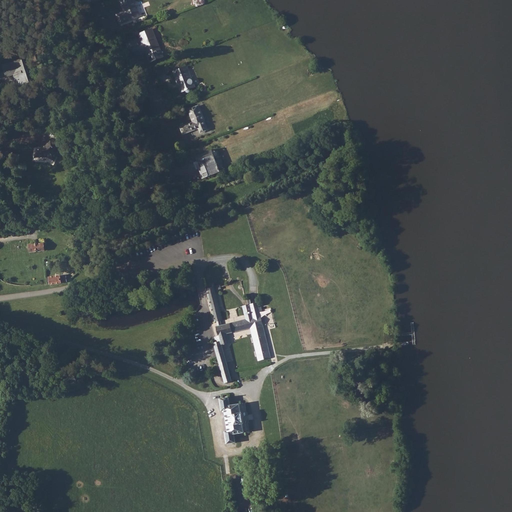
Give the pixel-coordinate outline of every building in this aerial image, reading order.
[(141,16),(134,0),(119,0),(124,11),(116,14),(120,24),(141,16)] [(150,30),(148,31),(139,34),(141,41),(137,42),(136,40),(127,44),(130,50),(132,49),(136,57),(146,53),(148,57),(152,56),(154,60),(163,57),(156,38),(154,39),(150,30)] [(22,59),(2,65),(6,76),(14,74),(17,81),(20,80),(21,85),(30,83),(22,59)] [(189,79),(184,67),(173,72),(181,92),(186,90),(185,88),(188,87),(190,89),(195,87),(192,78),(189,79)] [(183,134),(190,131),(198,128),(200,132),(207,129),(204,121),(205,120),(200,109),(199,110),(198,106),(188,110),(193,122),(180,127),(183,134)] [(39,147),(33,147),(33,153),(34,153),(35,158),(47,157),(54,161),(58,153),(53,150),(57,143),(50,139),(45,146),(45,148),(39,148),(39,147)] [(212,150),(198,156),(196,157),(198,162),(199,162),(201,167),(198,168),(202,179),(217,173),(216,168),(214,169),(212,164),(214,164),(212,158),(214,157),(215,156),(216,156),(216,154),(216,153),(216,152),(215,151),(214,150),(213,150),(212,150)] [(135,201),(128,206),(131,209),(137,204),(135,201)] [(44,244),(29,245),(30,252),(44,251),(44,244)] [(50,278),(51,284),(67,282),(67,279),(66,276),(50,278)] [(215,286),(207,289),(215,322),(217,321),(218,326),(216,327),(219,336),(220,341),(216,342),(214,343),(216,351),(221,369),(222,373),(225,384),(232,382),(222,346),(229,343),(227,334),(250,328),(259,361),(269,358),(268,358),(265,343),(262,330),(257,312),(256,306),(248,308),(247,305),(243,306),(246,319),(222,325),(220,321),(223,320),(215,290),(221,289),(221,287),(220,285),(215,286)] [(257,302),(247,305),(248,308),(256,306),(257,312),(260,311),(257,302)] [(264,329),(262,330),(265,343),(268,358),(269,358),(271,358),(264,329)] [(241,413),(240,404),(230,406),(229,397),(220,399),(222,412),(225,411),(228,431),(225,432),(227,444),(236,443),(235,435),(244,433),(243,424),(244,424),(242,413),(241,413)]
